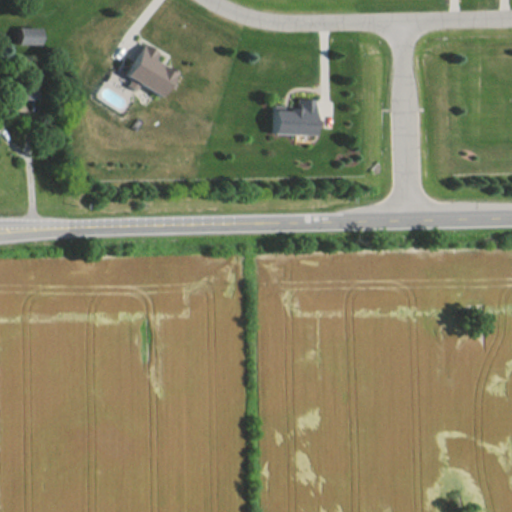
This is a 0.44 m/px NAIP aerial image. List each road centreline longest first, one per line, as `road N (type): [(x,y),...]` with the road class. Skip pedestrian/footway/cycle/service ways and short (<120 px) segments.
road 1 (tertiary): [(0,232),(511,221)]
road 2 (residential): [(511,16),(272,22),(214,0)]
road 3 (residential): [(405,20),(404,225)]
